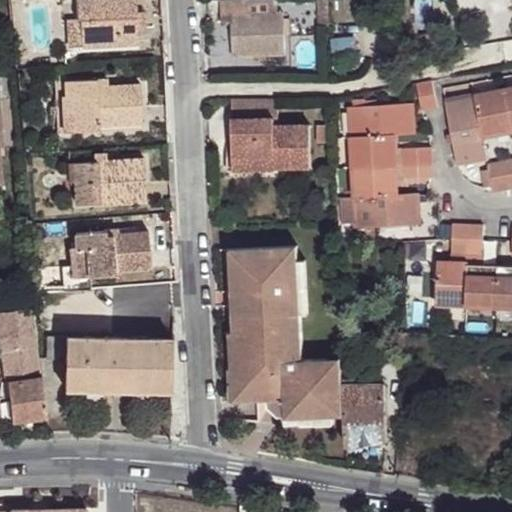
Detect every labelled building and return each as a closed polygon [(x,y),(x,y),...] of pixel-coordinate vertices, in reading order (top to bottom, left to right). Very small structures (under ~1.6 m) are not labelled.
[(138,44),(135,0),(76,0),(78,19),(81,19),(82,46),(82,47),(138,44)] [(277,12),(276,0),(240,0),(221,1),(222,22),(231,22),(232,57),(285,55),(283,12),(277,12)] [(317,0),(319,26),(329,26),(327,0),(317,0)] [(69,47),(82,46),(81,19),(78,19),(68,20),(69,47)] [(142,123),(140,84),(108,86),(97,86),(97,79),(66,81),(66,96),(72,96),(74,132),(100,131),(100,125),(142,123)] [(432,80),(417,83),(422,111),(438,107),(432,80)] [(511,130),(511,125),(506,92),(476,97),(483,136),(511,130)] [(74,132),(72,96),(66,96),(63,96),(65,133),(74,132)] [(476,97),(446,103),(458,163),(487,158),(483,136),(476,97)] [(249,99),(232,99),(232,119),(249,119),(249,99)] [(249,119),(232,119),(233,157),(275,156),(275,168),(311,167),(310,125),(274,126),(274,119),(277,119),(277,99),(249,99),(249,119)] [(412,103),(351,107),(352,138),(393,135),(413,134),(412,103)] [(318,143),(327,143),(326,126),(317,126),(318,143)] [(394,165),(393,149),(393,135),(352,138),(354,168),(394,165)] [(434,178),(432,147),(403,149),(405,180),(434,178)] [(395,180),(405,180),(403,149),(393,149),(394,165),(395,180)] [(94,154),(94,161),(107,161),(106,153),(94,154)] [(233,157),(233,172),(275,171),(275,168),(275,156),(233,157)] [(75,182),(76,205),(147,201),(144,158),(107,161),(94,161),(82,162),(84,181),(75,182)] [(492,187),(493,192),(511,188),(511,159),(488,164),(489,170),(492,187)] [(75,182),(84,181),(82,162),(69,163),(70,182),(75,182)] [(394,165),(354,168),(356,198),(396,195),(395,180),(394,165)] [(485,189),(492,187),(489,170),(482,172),(485,189)] [(396,195),(356,198),(358,228),(419,224),(417,194),(396,195)] [(453,225),(452,254),(484,254),(484,225),(453,225)] [(151,267),(148,232),(119,234),(106,235),(106,231),(76,233),(77,249),(87,248),(90,277),(117,274),(116,270),(151,267)] [(317,360),(303,360),(301,315),(299,261),(298,246),(239,249),(243,332),(239,333),(242,402),(285,400),(286,416),(286,420),(334,417),(334,409),(344,409),(343,387),(342,368),(332,368),(317,369),(317,360)] [(79,278),(90,277),(87,248),(77,249),(79,278)] [(243,332),(239,249),(230,249),(234,333),(230,333),(233,403),(242,402),(239,333),(243,332)] [(306,261),(299,261),(301,315),(309,314),(306,261)] [(438,264),(436,304),(466,305),(468,265),(438,264)] [(496,306),(498,266),(468,265),(466,305),(496,306)] [(511,306),(511,266),(498,266),(496,306),(511,306)] [(8,377),(39,373),(40,373),(31,308),(0,311),(0,330),(6,378),(8,377)] [(408,359),(408,333),(386,333),(387,360),(407,360),(407,359),(408,359)] [(65,389),(172,392),(173,340),(47,337),(47,359),(66,360),(65,389)] [(331,359),(317,360),(317,369),(332,368),(331,359)] [(40,377),(39,373),(8,377),(8,382),(40,377)] [(40,377),(8,382),(11,405),(13,422),(48,417),(44,377),(40,377)] [(344,409),(345,445),(387,442),(384,385),(343,387),(344,409)] [(285,400),(268,401),(269,407),(279,417),(286,416),(285,400)] [(0,413),(1,423),(13,422),(11,405),(0,406),(0,413)]
